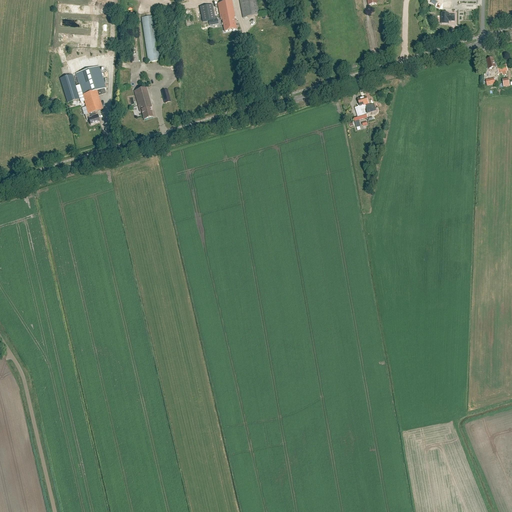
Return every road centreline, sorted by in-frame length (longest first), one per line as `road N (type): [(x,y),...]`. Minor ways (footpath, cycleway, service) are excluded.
road 1 (secondary): [(0,189),(511,35)]
road 2 (unclassified): [(54,511),(24,380),(0,336)]
